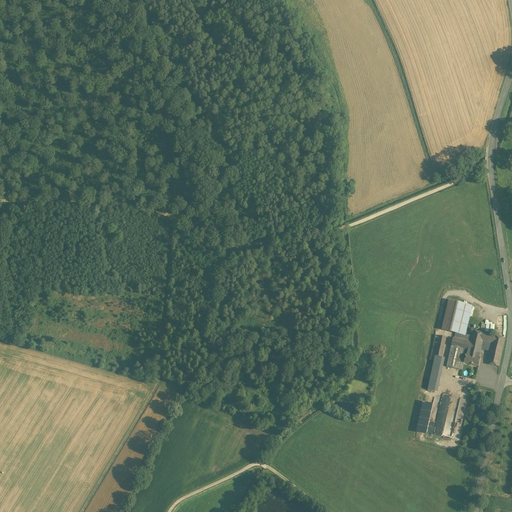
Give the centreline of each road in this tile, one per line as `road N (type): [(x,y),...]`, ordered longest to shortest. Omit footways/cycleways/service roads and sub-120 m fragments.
road 1 (track): [(172,218),(217,247),(340,229),(490,168)]
road 2 (track): [(82,511),(155,386),(172,218)]
road 3 (secondary): [(511,316),(490,168),(511,66)]
road 4 (track): [(93,0),(155,74),(171,119),(172,218)]
road 5 (unclassified): [(328,511),(259,462),(187,495),(169,511)]
road 6 (secondary): [(475,511),(511,331)]
road 7 (track): [(0,200),(117,202),(172,218)]
